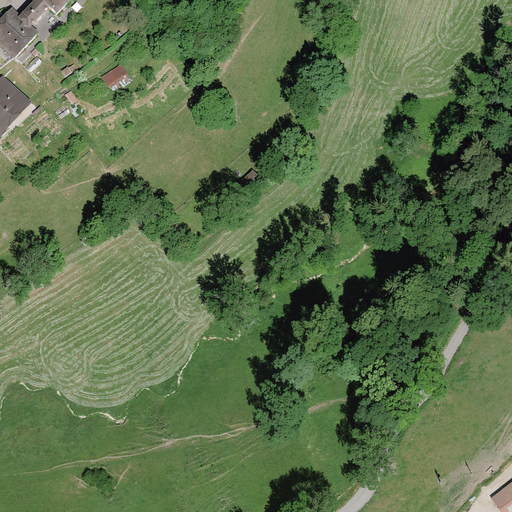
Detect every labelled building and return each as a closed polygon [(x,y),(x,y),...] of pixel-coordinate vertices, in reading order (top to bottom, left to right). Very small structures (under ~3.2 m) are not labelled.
[(0,22),(0,43),(15,59),(37,35),(29,28),(48,8),(56,15),(70,0),(33,0),(18,16),(12,10),(0,22)] [(35,50),(25,61),(28,64),(39,53),(35,50)] [(119,68),(103,79),(108,86),(124,76),(119,68)] [(0,80),(0,133),(28,103),(1,79),(0,80)] [(76,101),(70,93),(66,96),(72,104),(76,101)] [(511,511),(511,483),(493,499),(502,511),(511,511)]
